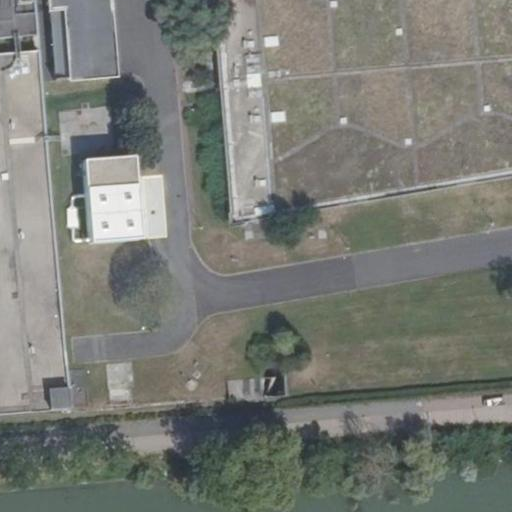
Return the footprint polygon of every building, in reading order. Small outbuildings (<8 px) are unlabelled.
[(0,0),(0,41),(39,38),(40,47),(53,46),(55,80),(114,75),(107,0),(0,0)] [(233,207),(235,220),(247,219),(250,233),(296,230),(293,210),(511,170),(511,0),(217,0),(235,207),(233,207)] [(0,417),(0,418),(70,406),(67,371),(39,54),(0,57),(0,417)] [(141,240),(133,157),(82,162),(90,245),(141,240)] [(330,224),(310,227),(314,249),(334,246),(330,224)] [(285,363),(263,364),(264,397),(287,396),(285,363)] [(83,370),(67,371),(70,406),(70,409),(87,408),(83,370)] [(0,418),(0,417),(0,418),(71,413),(70,409),(70,406),(0,418)]
